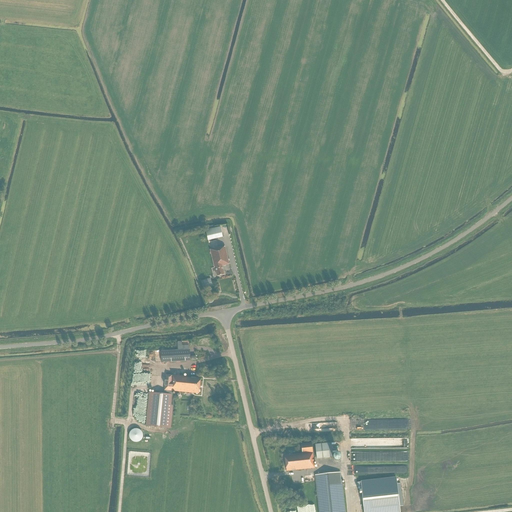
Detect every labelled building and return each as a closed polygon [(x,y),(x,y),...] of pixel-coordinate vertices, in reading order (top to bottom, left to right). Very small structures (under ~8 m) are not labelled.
[(205,231),(208,240),(217,238),(215,229),(214,229),(207,230),(205,231)] [(222,266),(229,264),(225,247),(220,248),(220,247),(210,249),(214,267),(215,267),(217,276),(224,275),(222,266)] [(211,279),(201,281),(203,288),(213,286),(211,279)] [(162,362),(190,361),(190,350),(161,351),(162,362)] [(191,378),(187,378),(187,377),(166,375),(164,394),(149,392),(146,426),(171,428),(174,395),(171,394),(171,391),(199,394),(201,378),(191,377),(191,378)] [(135,443),(138,443),(140,442),(141,440),(143,439),(143,437),(143,434),(142,432),(141,431),(139,429),(137,429),(135,429),(133,430),(131,431),(130,433),(129,435),(129,437),(130,439),(131,441),(133,442),(135,443)] [(295,470),(315,468),(312,443),(302,444),(303,454),(285,456),(287,471),(292,470),(291,469),(295,469),(295,470)] [(317,457),(330,456),(328,443),(316,445),(317,457)] [(319,511),(344,511),(340,472),(316,475),(319,511)] [(403,506),(400,483),(397,484),(396,478),(357,483),(357,486),(361,485),(364,511),(399,511),(399,506),(403,506)]
